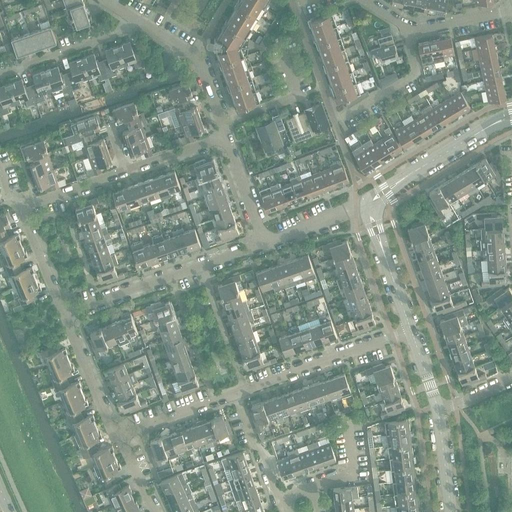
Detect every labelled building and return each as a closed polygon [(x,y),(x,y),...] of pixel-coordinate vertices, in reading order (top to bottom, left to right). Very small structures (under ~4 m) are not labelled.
[(247,54),(248,39),(245,37),(268,0),(241,0),(241,1),(238,0),(237,0),(233,7),(236,9),(228,22),(226,20),(214,39),(209,39),(206,40),(205,41),(205,43),(206,45),(208,46),(213,46),(220,68),(223,67),(228,81),(225,82),(228,90),(231,89),(236,104),(233,105),(235,109),(259,101),(243,56),(247,54)] [(277,0),(274,6),(279,9),(283,4),(277,0)] [(413,0),(412,7),(423,9),(424,0),(413,0)] [(424,0),(423,9),(434,11),(435,0),(424,0)] [(435,0),(434,11),(445,13),(447,0),(435,0)] [(90,21),(83,2),(66,8),(73,27),(90,21)] [(360,94),(352,71),(357,69),(355,63),(349,64),(332,14),(316,19),(315,17),(307,20),(336,104),(340,102),(339,101),(344,100),(347,108),(368,94),(367,91),(360,94)] [(38,24),(40,29),(46,46),(56,42),(48,20),(38,24)] [(40,29),(30,32),(36,49),(46,46),(40,29)] [(30,32),(21,36),(27,53),(36,49),(30,32)] [(380,61),(398,56),(394,44),(393,44),(392,43),(393,42),(391,34),(377,38),(380,47),(370,50),(373,56),(378,55),(380,61)] [(475,38),(477,48),(477,49),(494,45),(492,34),(475,38)] [(17,56),(27,53),(21,36),(11,39),(17,56)] [(451,37),(440,39),(443,57),(454,54),(451,37)] [(440,39),(429,41),(433,59),(439,58),(439,62),(444,61),(443,57),(440,39)] [(129,41),(117,45),(124,65),(133,61),(135,68),(144,65),(139,49),(133,51),(129,41)] [(422,61),(433,59),(429,41),(418,44),(422,61)] [(456,47),(457,53),(462,52),(461,51),(466,50),(464,43),(460,44),(460,46),(456,47)] [(108,59),(102,61),(108,77),(117,74),(115,68),(124,65),(117,45),(105,50),(108,59)] [(479,59),(497,55),(494,45),(477,49),(477,48),(472,49),(474,60),(479,59)] [(99,80),(108,77),(102,61),(97,63),(93,54),(81,58),(88,77),(97,74),(99,80)] [(479,59),(481,70),(499,66),(497,55),(479,59)] [(72,72),(66,74),(72,90),(74,97),(83,94),(79,80),(88,77),(81,58),(69,62),(72,72)] [(57,66),(45,70),(52,90),(61,87),(63,93),(72,90),(66,74),(61,76),(57,66)] [(481,70),(484,80),(501,77),(499,66),(481,70)] [(36,84),(30,86),(36,103),(45,99),(42,93),(52,90),(45,70),(33,75),(36,84)] [(378,79),(382,87),(400,78),(395,70),(378,79)] [(484,80),(486,91),(504,87),(501,77),(484,80)] [(21,79),(9,83),(16,102),(25,99),(27,106),(36,103),(30,86),(24,88),(21,79)] [(7,106),(16,102),(9,83),(0,86),(0,115),(9,112),(7,106)] [(173,104),(175,107),(181,105),(188,103),(194,101),(193,96),(195,95),(190,83),(168,90),(173,104)] [(506,98),(504,87),(486,91),(481,91),(483,101),(488,100),(488,102),(506,98)] [(460,91),(450,97),(460,113),(470,107),(467,103),(464,97),(461,92),(460,91)] [(450,97),(441,103),(451,118),(460,113),(450,97)] [(75,98),(68,100),(70,106),(70,107),(77,105),(77,104),(75,98)] [(133,122),(145,118),(143,112),(138,114),(134,102),(112,110),(115,117),(117,117),(119,121),(125,119),(126,125),(133,122)] [(174,127),(181,124),(200,118),(198,112),(192,114),(188,103),(181,105),(175,107),(169,109),(168,110),(174,127)] [(313,110),(306,112),(313,131),(329,125),(321,103),(312,107),(313,110)] [(441,103),(432,108),(441,124),(451,118),(441,103)] [(48,115),(45,108),(39,110),(41,117),(48,115)] [(432,108),(423,114),(432,129),(441,124),(432,108)] [(314,135),(313,131),(306,112),(285,120),(293,143),(314,135)] [(276,129),(283,126),(279,114),(271,117),(273,121),(256,128),(265,151),(282,144),(276,129)] [(423,114),(414,120),(423,135),(432,129),(423,114)] [(76,123),(82,140),(89,138),(95,136),(93,130),(100,128),(98,123),(100,122),(98,115),(76,123)] [(122,132),(126,143),(146,137),(142,125),(147,124),(145,118),(133,122),(135,128),(122,132)] [(204,129),(200,118),(181,124),(185,136),(187,142),(193,140),(191,134),(204,129)] [(414,120),(404,125),(414,141),(423,135),(414,120)] [(404,147),(414,141),(404,125),(395,131),(404,147)] [(387,136),(382,139),(392,154),(401,148),(389,128),(384,131),(387,136)] [(185,136),(178,138),(180,144),(187,142),(185,136)] [(152,154),(146,137),(126,143),(131,155),(143,151),(145,156),(152,154)] [(84,146),(88,157),(108,150),(104,139),(91,143),(89,138),(82,140),(84,146)] [(382,139),(373,144),(382,159),(392,154),(382,139)] [(34,157),(36,162),(49,158),(50,158),(52,157),(50,151),(47,152),(43,140),(22,148),(24,155),(26,154),(28,159),(34,157)] [(82,140),(71,144),(73,150),(76,149),(76,150),(82,148),(81,147),(84,146),(82,140)] [(373,144),(364,150),(373,165),(382,159),(373,144)] [(290,145),(286,147),(289,158),(294,156),(290,145)] [(373,165),(364,150),(361,145),(352,151),(354,156),(364,171),(373,165)] [(108,150),(88,157),(82,159),(88,176),(101,172),(99,166),(112,162),(108,150)] [(30,165),(34,176),(53,169),(50,158),(49,158),(36,162),(30,165)] [(485,158),(476,164),(485,179),(494,174),(498,181),(502,178),(492,162),(489,164),(485,158)] [(197,169),(200,177),(217,171),(213,160),(207,163),(206,159),(188,165),(190,172),(197,169)] [(342,163),(331,167),(338,184),(348,180),(342,163)] [(476,164),(467,170),(476,185),(485,179),(476,164)] [(331,167),(321,171),(328,188),(338,184),(331,167)] [(57,180),(53,169),(34,176),(38,188),(51,183),(53,188),(66,184),(64,178),(57,180)] [(309,170),(299,174),(307,196),(318,192),(311,175),(309,170)] [(467,170),(457,175),(469,195),(479,189),(476,185),(467,170)] [(174,171),(164,175),(170,192),(180,188),(174,171)] [(198,189),(204,187),(221,181),(217,171),(200,177),(195,179),(198,189)] [(321,171),(311,175),(318,192),(328,188),(321,171)] [(297,200),(307,196),(299,174),(289,178),(291,183),(297,200)] [(164,175),(153,178),(159,195),(161,199),(171,196),(170,192),(164,175)] [(448,181),(457,196),(460,200),(469,195),(457,175),(448,181)] [(153,178),(143,182),(149,199),(159,195),(153,178)] [(204,187),(207,197),(224,191),(221,181),(204,187)] [(448,181),(439,186),(448,202),(457,196),(448,181)] [(143,182),(133,185),(139,202),(149,199),(143,182)] [(279,182),(269,186),(277,207),(287,203),(281,187),(279,182)] [(287,203),(297,200),(291,183),(281,187),(287,203)] [(133,185),(123,189),(129,206),(139,202),(133,185)] [(267,211),(277,207),(269,186),(259,190),(267,211)] [(439,207),(448,202),(439,186),(429,192),(433,198),(430,200),(439,216),(443,214),(439,207)] [(130,211),(129,206),(123,189),(112,193),(118,210),(124,208),(125,212),(130,211)] [(207,197),(211,208),(228,202),(224,191),(207,197)] [(75,209),(79,220),(96,214),(92,204),(98,202),(97,198),(81,203),(82,207),(75,209)] [(211,208),(215,218),(231,212),(228,202),(211,208)] [(0,234),(6,232),(4,226),(10,224),(8,220),(10,219),(8,212),(0,214),(0,234)] [(82,230),(99,224),(104,222),(100,212),(96,214),(79,220),(82,230)] [(215,218),(218,228),(235,222),(231,212),(215,218)] [(484,218),(485,228),(502,227),(502,215),(495,216),(494,212),(476,214),(476,218),(484,218)] [(407,229),(411,239),(428,233),(425,224),(432,221),(430,217),(413,223),(414,226),(407,229)] [(239,233),(235,222),(218,228),(222,238),(216,240),(217,244),(233,238),(232,235),(239,233)] [(82,230),(86,240),(103,234),(99,224),(82,230)] [(172,231),(174,236),(180,253),(190,249),(184,232),(182,227),(172,231)] [(482,239),(485,239),(503,237),(502,227),(485,228),(481,228),(482,239)] [(201,246),(197,235),(195,229),(184,232),(190,249),(201,246)] [(0,245),(3,253),(22,245),(19,238),(20,238),(18,233),(8,237),(6,232),(0,234),(0,245)] [(86,240),(90,250),(107,244),(105,240),(111,238),(109,232),(103,234),(86,240)] [(411,239),(415,250),(432,244),(428,233),(411,239)] [(151,237),(153,243),(159,260),(169,257),(163,240),(161,234),(151,237)] [(174,236),(163,240),(169,257),(180,253),(174,236)] [(485,239),(486,249),(504,248),(503,237),(485,239)] [(330,248),(333,257),(350,251),(346,241),(340,243),(339,240),(321,246),(323,250),(330,248)] [(149,264),(143,247),(141,242),(131,245),(132,250),(139,267),(149,264)] [(153,243),(143,247),(149,264),(159,260),(153,243)] [(90,250),(93,260),(110,254),(107,244),(90,250)] [(415,250),(418,260),(435,254),(432,244),(415,250)] [(5,265),(7,271),(20,265),(18,260),(28,256),(25,251),(24,251),(22,245),(3,253),(7,264),(5,265)] [(486,249),(487,260),(505,259),(504,248),(486,249)] [(333,257),(337,267),(354,262),(350,251),(333,257)] [(97,271),(114,265),(118,263),(114,253),(110,254),(93,260),(97,271)] [(308,254),(297,258),(305,281),(316,277),(308,254)] [(418,260),(422,270),(439,264),(435,254),(418,260)] [(297,258),(287,262),(295,285),(305,281),(297,258)] [(482,271),(488,271),(506,270),(505,259),(487,260),(481,261),(482,271)] [(287,262),(277,265),(284,287),(285,288),(295,285),(287,262)] [(337,267),(340,278),(357,272),(354,262),(337,267)] [(422,270),(425,280),(442,274),(439,264),(422,270)] [(12,275),(16,286),(35,278),(34,276),(35,275),(32,266),(22,271),(20,265),(7,271),(9,276),(12,275)] [(117,275),(114,265),(97,271),(100,281),(107,279),(108,282),(128,275),(127,271),(117,275)] [(277,265),(267,269),(273,286),(274,291),(284,287),(277,265)] [(262,289),(273,286),(267,269),(256,272),(262,289)] [(506,281),(506,270),(488,271),(488,281),(481,282),(481,286),(500,285),(500,282),(506,281)] [(340,289),(344,288),(361,282),(357,272),(340,278),(336,279),(340,289)] [(218,286),(221,296),(238,290),(235,281),(241,279),(239,274),(223,280),(224,283),(218,286)] [(425,280),(429,290),(446,284),(442,274),(425,280)] [(38,285),(35,278),(16,286),(21,297),(18,298),(21,304),(34,299),(31,293),(41,289),(39,284),(38,285)] [(344,288),(348,298),(365,292),(361,282),(344,288)] [(429,290),(433,301),(449,295),(448,290),(451,288),(449,283),(446,284),(429,290)] [(495,298),(500,307),(511,298),(511,292),(509,287),(503,291),(501,289),(486,299),(488,302),(495,298)] [(225,307),(242,301),(247,299),(243,289),(238,290),(221,296),(225,307)] [(348,298),(351,308),(368,302),(365,292),(348,298)] [(449,295),(433,301),(436,311),(443,309),(444,312),(467,304),(465,300),(453,304),(449,295)] [(511,298),(500,307),(506,316),(511,311),(511,298)] [(225,307),(228,317),(245,311),(242,301),(225,307)] [(153,309),(156,319),(173,313),(170,302),(163,305),(162,302),(146,307),(147,311),(153,309)] [(351,308),(355,318),(372,312),(368,302),(351,308)] [(232,327),(249,321),(253,319),(250,309),(245,311),(228,317),(232,327)] [(440,321),(443,331),(460,325),(467,323),(463,309),(445,315),(446,318),(440,321)] [(508,328),(511,324),(511,311),(506,316),(502,319),(508,328)] [(375,323),(372,312),(355,318),(351,320),(355,329),(351,331),(353,335),(370,329),(369,325),(375,323)] [(158,324),(160,329),(179,322),(177,317),(175,317),(173,313),(156,319),(152,321),(154,325),(158,324)] [(138,333),(135,326),(130,314),(124,316),(125,318),(121,320),(129,341),(134,339),(132,335),(138,333)] [(329,314),(318,318),(326,340),(337,336),(329,314)] [(318,318),(308,322),(316,344),(326,340),(318,318)] [(121,320),(111,324),(117,341),(119,345),(129,341),(121,320)] [(232,327),(236,337),(253,331),(249,321),(232,327)] [(160,329),(164,339),(181,333),(179,328),(181,327),(179,322),(160,329)] [(298,325),(298,326),(305,347),(316,344),(308,322),(298,325)] [(107,345),(117,341),(111,324),(101,328),(107,345)] [(443,331),(447,342),(464,336),(460,325),(443,331)] [(288,330),(289,334),(295,351),(305,347),(298,326),(294,327),(292,327),(290,328),(288,330)] [(98,349),(107,345),(101,328),(90,333),(93,339),(90,341),(96,356),(100,355),(98,349)] [(236,337),(239,347),(256,341),(253,331),(236,337)] [(164,339),(167,350),(186,343),(184,337),(182,338),(181,333),(164,339)] [(285,354),(295,351),(289,334),(279,337),(285,354)] [(447,342),(450,352),(467,346),(464,336),(447,342)] [(239,347),(243,358),(260,352),(256,341),(239,347)] [(167,350),(171,360),(188,354),(186,350),(189,349),(186,343),(167,350)] [(45,357),(50,367),(69,359),(66,353),(67,352),(65,348),(56,352),(53,346),(40,351),(43,358),(45,357)] [(450,352),(454,362),(471,356),(467,346),(450,352)] [(263,361),(260,352),(243,358),(246,368),(253,366),(255,369),(270,363),(269,359),(263,361)] [(171,360),(174,370),(191,364),(188,354),(171,360)] [(140,356),(144,367),(148,365),(145,355),(140,356)] [(454,362),(458,372),(475,366),(471,356),(454,362)] [(51,379),(54,385),(67,380),(65,374),(75,370),(73,365),(71,366),(69,359),(50,367),(54,378),(51,379)] [(496,366),(494,360),(482,364),(484,370),(496,366)] [(107,370),(111,380),(128,373),(126,368),(130,366),(128,362),(107,370)] [(174,370),(178,380),(195,374),(191,364),(174,370)] [(373,383),(377,381),(394,375),(390,365),(383,367),(382,364),(365,370),(366,374),(369,373),(373,383)] [(478,376),(475,366),(458,372),(461,383),(468,380),(469,384),(487,378),(485,373),(478,376)] [(115,390),(132,384),(136,382),(134,378),(130,379),(128,373),(111,380),(115,390)] [(344,373),(334,377),(341,398),(352,394),(350,390),(344,373)] [(199,385),(195,374),(178,380),(172,382),(177,396),(193,391),(192,387),(199,385)] [(377,381),(380,391),(397,385),(394,375),(377,381)] [(323,380),(329,397),(331,402),(341,398),(334,377),(323,380)] [(59,390),(63,401),(82,393),(80,386),(81,386),(79,381),(69,385),(67,380),(54,385),(56,391),(59,390)] [(323,380),(313,384),(322,408),(325,407),(322,400),(329,397),(323,380)] [(115,390),(119,400),(136,393),(132,384),(115,390)] [(313,384),(303,387),(309,405),(316,402),(318,409),(322,408),(313,384)] [(159,387),(163,398),(164,401),(168,399),(163,385),(159,387)] [(380,391),(384,402),(401,396),(397,385),(380,391)] [(303,387),(293,391),(301,415),(302,415),(300,411),(310,407),(309,405),(303,387)] [(293,391),(283,395),(289,412),(295,409),(298,416),(301,415),(293,391)] [(65,413),(67,418),(81,413),(78,408),(88,404),(86,399),(85,399),(82,393),(63,401),(68,412),(65,413)] [(140,403),(136,393),(119,400),(124,411),(130,408),(132,411),(147,405),(146,401),(140,403)] [(283,395),(272,398),(281,422),(284,421),(282,414),(289,412),(283,395)] [(405,406),(401,396),(384,402),(387,411),(380,414),(382,418),(399,412),(398,409),(405,406)] [(272,398),(262,402),(268,419),(275,416),(278,423),(281,422),(272,398)] [(260,422),(268,419),(262,402),(252,406),(254,412),(251,413),(257,432),(263,430),(260,422)] [(74,435),(96,426),(93,420),(94,419),(93,415),(83,419),(81,413),(67,418),(70,424),(72,423),(77,434),(74,435)] [(223,416),(212,419),(218,436),(220,442),(234,437),(228,421),(225,423),(223,416)] [(385,422),(386,434),(410,431),(408,418),(385,422)] [(206,419),(201,421),(210,447),(213,445),(211,439),(218,436),(212,419),(207,421),(206,419)] [(207,448),(210,447),(201,421),(196,422),(197,425),(191,427),(197,444),(204,441),(207,448)] [(80,449),(81,452),(94,446),(92,441),(102,437),(100,432),(99,433),(96,426),(74,435),(80,449)] [(185,426),(180,428),(189,454),(193,453),(191,446),(197,444),(191,427),(186,428),(185,426)] [(176,432),(171,434),(177,451),(184,448),(186,455),(189,454),(180,428),(176,430),(176,432)] [(386,434),(388,446),(411,443),(410,431),(386,434)] [(171,434),(161,437),(167,454),(168,459),(178,455),(177,451),(171,434)] [(159,457),(167,454),(161,437),(150,441),(153,448),(149,449),(155,466),(161,464),(159,457)] [(307,444),(307,445),(315,466),(325,462),(319,446),(317,441),(307,444)] [(330,442),(319,446),(325,462),(336,459),(330,442)] [(388,446),(389,458),(413,455),(411,443),(388,446)] [(96,451),(94,446),(81,452),(83,457),(92,454),(96,465),(115,457),(113,451),(114,450),(112,445),(96,451)] [(297,448),(297,449),(304,470),(315,466),(307,445),(297,448)] [(294,454),(288,456),(294,473),(304,470),(297,449),(293,451),(294,454)] [(226,457),(229,468),(246,462),(243,451),(226,457)] [(389,458),(391,470),(414,467),(413,455),(389,458)] [(284,477),(294,473),(288,456),(278,460),(284,477)] [(118,464),(115,457),(96,465),(93,466),(100,483),(113,478),(111,472),(121,468),(119,463),(118,464)] [(228,480),(233,478),(250,472),(246,462),(229,468),(224,470),(228,480)] [(391,470),(392,481),(416,479),(414,467),(391,470)] [(157,470),(159,477),(166,475),(165,470),(161,469),(157,470)] [(233,478),(237,488),(254,482),(250,472),(233,478)] [(161,482),(165,492),(186,482),(182,473),(177,474),(161,482)] [(392,481),(394,493),(418,490),(416,479),(392,481)] [(165,492),(170,502),(190,492),(191,492),(187,482),(186,482),(165,492)] [(237,488),(240,498),(257,492),(254,482),(237,488)] [(109,494),(114,505),(132,496),(130,491),(132,491),(129,485),(119,489),(117,483),(103,490),(105,496),(109,494)] [(88,486),(79,490),(83,499),(92,495),(88,486)] [(333,488),(335,500),(352,497),(357,497),(355,486),(333,488)] [(394,493),(395,505),(419,502),(418,490),(394,493)] [(170,502),(174,511),(195,502),(190,492),(170,502)] [(240,498),(244,508),(244,509),(261,503),(257,492),(240,498)] [(92,495),(83,499),(86,505),(96,501),(93,494),(92,495)] [(129,511),(139,506),(136,500),(134,501),(132,496),(114,505),(116,511),(129,511)] [(335,500),(336,510),(354,508),(352,497),(335,500)] [(174,511),(199,511),(200,511),(195,502),(174,511)] [(420,511),(419,502),(395,505),(396,511),(420,511)] [(238,510),(238,511),(264,511),(261,503),(244,509),(244,508),(238,510)]
